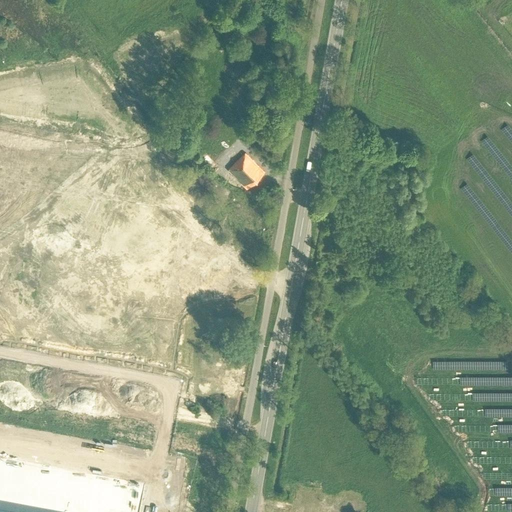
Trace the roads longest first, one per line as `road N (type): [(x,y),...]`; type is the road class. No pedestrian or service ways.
road 1 (unclassified): [(321,0),(230,511)]
road 2 (secondary): [(341,0),(251,511)]
